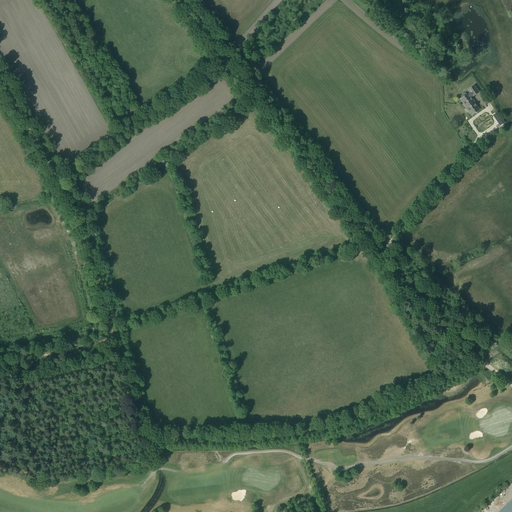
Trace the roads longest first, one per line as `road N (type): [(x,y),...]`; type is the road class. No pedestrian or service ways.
road 1 (track): [(476,358),(334,426),(245,438),(148,438),(115,340)]
road 2 (track): [(115,340),(80,223),(0,78)]
